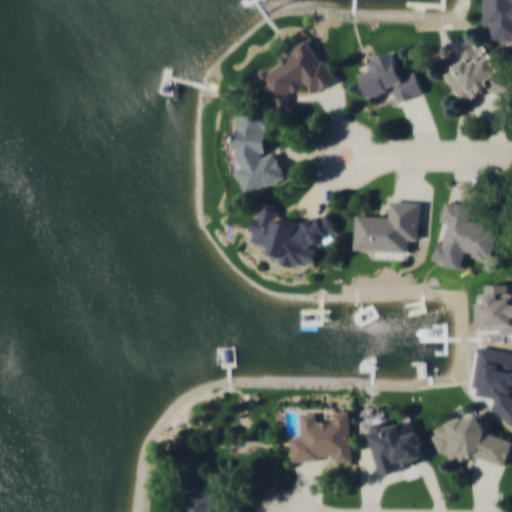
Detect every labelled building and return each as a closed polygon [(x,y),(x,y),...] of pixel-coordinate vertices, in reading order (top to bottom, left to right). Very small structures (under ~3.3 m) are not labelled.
[(511,0),(485,0),(485,27),(495,27),(495,39),(511,39),(511,0)] [(278,105),(309,87),(313,94),(338,79),(314,37),(258,70),(278,105)] [(464,102),(494,84),(503,99),(511,93),(511,80),(488,43),(444,71),(464,102)] [(362,73),(370,99),(394,92),(397,101),(425,92),(418,70),(406,74),(398,49),(369,58),(373,70),(362,73)] [(288,179),(278,150),(272,151),(264,127),(274,124),(267,104),(228,117),(253,191),(288,179)] [(488,261),(497,222),(471,217),(473,204),(446,198),(441,222),(450,224),(444,251),(488,261)] [(409,250),(409,239),(420,239),(422,200),(392,199),(391,214),(358,212),(356,248),(409,250)] [(338,229),(327,210),(305,222),(279,215),(280,209),(278,204),(264,201),(259,204),(250,240),(272,245),(269,257),(298,265),(306,260),(314,262),(317,252),(312,243),(338,229)] [(511,332),(511,291),(509,292),(508,282),(487,282),(487,293),(477,293),(477,323),(498,323),(498,333),(511,332)] [(293,462),(329,461),(354,461),(353,410),(332,410),(332,421),(322,421),(321,411),(302,411),(302,435),(292,435),(293,462)] [(511,448),(511,438),(487,431),(481,411),(432,427),(441,454),(450,451),(451,454),(463,458),(473,455),(507,465),(511,448)] [(419,465),(417,458),(426,456),(418,420),(392,426),(390,418),(368,424),(380,474),(419,465)] [(219,511),(224,490),(192,483),(184,486),(178,511),(219,511)]
